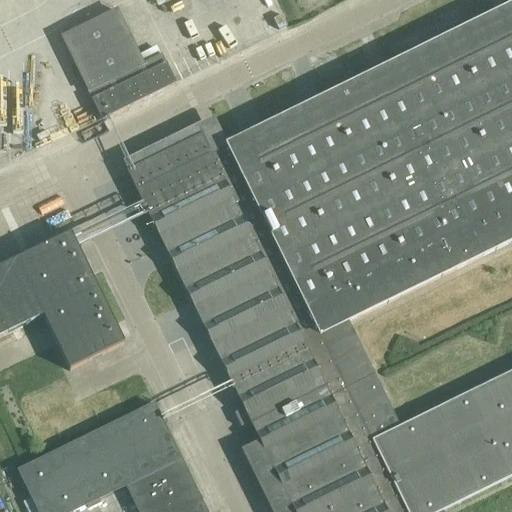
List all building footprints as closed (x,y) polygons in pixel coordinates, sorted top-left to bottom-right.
[(511,511),(511,8),(209,157),(201,140),(129,175),(166,249),(244,411),(234,416),(241,429),(250,424),(260,445),(241,454),(269,511),(511,511)] [(61,41),(102,123),(175,87),(161,58),(143,67),(116,14),(61,41)] [(269,26),(274,37),(295,28),(291,17),(269,26)] [(121,226),(144,222),(141,207),(118,212),(121,226)] [(70,373),(124,347),(70,237),(0,271),(0,340),(44,319),(70,373)] [(187,317),(169,318),(170,347),(195,346),(195,335),(188,335),(187,317)] [(204,511),(153,407),(18,473),(30,499),(31,500),(23,504),(26,511),(76,511),(103,499),(109,511),(204,511)]
